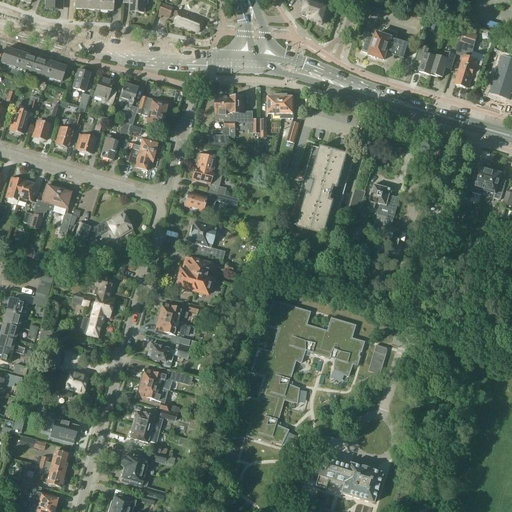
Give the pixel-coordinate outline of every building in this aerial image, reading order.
[(46,0),(46,8),(63,9),(62,0),(46,0)] [(75,0),(75,9),(88,10),(88,0),(75,0)] [(88,0),(88,10),(100,10),(101,0),(88,0)] [(101,0),(100,10),(113,11),(113,0),(101,0)] [(122,0),(122,3),(129,4),(129,12),(143,13),(144,5),(146,5),(145,0),(122,0)] [(307,0),(306,0),(306,2),(302,13),(309,15),(308,17),(312,18),(312,20),(319,22),(320,24),(321,25),(325,23),(326,20),(324,19),(328,7),(315,3),(316,0),(315,0),(313,0),(312,2),(307,0)] [(161,16),(169,19),(173,9),(161,4),(157,16),(161,18),(161,16)] [(173,23),(198,33),(203,20),(178,11),(178,12),(175,11),(173,15),(176,16),(173,23)] [(428,31),(434,33),(437,24),(430,22),(428,31)] [(466,25),(464,32),(461,41),(459,41),(455,54),(463,56),(455,84),(468,89),(471,80),(476,82),(483,62),(471,58),(478,36),(476,35),(478,29),(466,25)] [(383,36),(376,33),(375,35),(367,33),(361,51),(369,54),(369,55),(370,56),(371,57),(375,59),(375,58),(377,58),(383,60),(384,57),(387,58),(392,55),(403,59),(408,44),(395,39),(396,34),(385,30),(383,36)] [(416,59),(422,61),(418,72),(430,76),(431,74),(432,74),(436,60),(437,58),(435,58),(435,60),(429,58),(432,49),(421,46),(420,48),(416,59)] [(6,48),(2,64),(12,67),(11,74),(17,76),(19,69),(43,77),(41,83),(48,85),(50,79),(61,82),(66,67),(6,48)] [(442,60),(437,58),(436,60),(432,74),(442,78),(445,67),(451,69),(455,57),(444,54),(442,60)] [(489,96),(511,103),(511,100),(511,62),(501,59),(489,96)] [(78,70),(73,88),(84,92),(90,74),(78,70)] [(113,82),(100,77),(93,96),(101,99),(100,103),(111,107),(115,94),(109,92),(113,82)] [(123,122),(132,125),(138,108),(131,106),(137,88),(124,83),(119,100),(126,103),(125,107),(130,109),(128,116),(125,115),(123,122)] [(9,110),(11,103),(12,103),(15,94),(9,92),(6,102),(7,102),(7,105),(0,103),(0,126),(5,111),(6,108),(9,110)] [(83,94),(79,107),(85,109),(89,96),(83,94)] [(281,114),(281,95),(274,95),(274,97),(268,97),(268,114),(281,114)] [(287,95),(281,95),(281,114),(293,114),(293,97),(287,97),(287,95)] [(148,112),(166,116),(168,106),(167,105),(168,104),(152,100),(146,99),(141,97),(138,109),(143,110),(143,111),(148,112)] [(230,128),(230,97),(216,97),(216,119),(224,119),(224,128),(230,128)] [(243,97),(230,97),(230,128),(230,133),(235,133),(235,121),(236,121),(236,113),(243,113),(243,97)] [(57,119),(61,106),(55,104),(51,118),(57,119)] [(79,107),(75,121),(76,121),(75,125),(80,127),(85,109),(79,107)] [(22,135),(29,113),(16,110),(10,131),(11,132),(12,133),(15,134),(17,133),(22,135)] [(148,112),(146,123),(162,127),(162,125),(163,125),(164,122),(163,121),(164,120),(165,120),(166,116),(148,112)] [(46,118),(44,123),(38,121),(33,138),(45,142),(50,125),(51,120),(46,118)] [(76,121),(75,121),(69,119),(66,130),(60,128),(56,145),(68,148),(73,132),(75,125),(76,121)] [(260,134),(260,120),(249,120),(249,134),(260,134)] [(288,141),(294,142),(299,124),(293,122),(288,141)] [(128,132),(130,126),(123,124),(118,141),(124,143),(128,132)] [(99,125),(96,133),(102,135),(105,127),(99,125)] [(142,129),(130,126),(128,132),(140,135),(142,129)] [(118,143),(115,142),(117,138),(107,135),(101,158),(113,162),(118,143)] [(96,140),(83,136),(83,137),(80,136),(76,150),(79,151),(79,152),(91,155),(93,148),(93,149),(96,140)] [(155,156),(158,146),(157,145),(158,143),(142,139),(140,147),(136,146),(130,144),(129,149),(128,150),(154,157),(154,155),(155,156)] [(212,139),(212,148),(228,148),(228,139),(212,139)] [(320,149),(313,147),(303,181),(304,181),(302,190),(301,190),(291,224),(298,226),(298,228),(309,231),(309,230),(314,231),(313,233),(324,236),(325,234),(332,236),(341,204),(340,203),(344,191),(345,191),(354,159),(347,157),(348,155),(337,152),(336,154),(332,152),(332,150),(321,147),(320,149)] [(136,168),(147,171),(150,163),(152,163),(154,157),(128,150),(122,148),(120,155),(126,157),(124,162),(129,163),(128,166),(134,168),(135,165),(136,165),(136,168)] [(199,156),(196,168),(219,174),(222,162),(216,160),(199,156)] [(223,163),(232,165),(234,159),(225,156),(223,163)] [(470,172),(465,190),(483,195),(490,169),(484,167),(484,169),(478,167),(476,173),(470,172)] [(219,174),(196,168),(195,168),(192,180),(213,186),(211,191),(224,195),(225,189),(218,187),(221,175),(219,174)] [(501,201),(506,182),(500,180),(502,174),(496,173),(496,171),(490,169),(483,195),(483,196),(484,192),(495,195),(494,199),(501,201)] [(18,203),(24,182),(13,179),(9,195),(11,196),(10,200),(18,203)] [(275,190),(281,191),(284,183),(278,181),(275,190)] [(35,185),(24,182),(18,203),(26,205),(27,201),(30,202),(35,185)] [(392,190),(374,185),(370,202),(380,205),(371,237),(381,240),(380,244),(397,249),(402,232),(391,229),(397,209),(388,206),(392,190)] [(52,212),(59,189),(55,187),(53,188),(47,186),(40,208),(36,207),(33,215),(30,226),(30,227),(32,228),(33,229),(36,230),(37,230),(39,230),(43,218),(44,213),(46,214),(47,211),(52,212)] [(59,189),(52,212),(64,216),(59,233),(66,235),(72,216),(67,215),(68,209),(67,209),(72,193),(65,191),(64,190),(59,189)] [(359,213),(366,192),(355,189),(349,211),(359,213)] [(511,193),(506,192),(503,205),(511,207),(511,193)] [(229,198),(215,195),(214,200),(188,193),(185,207),(211,214),(215,201),(228,204),(229,198)] [(74,209),(72,216),(78,218),(80,212),(74,209)] [(23,223),(30,226),(33,215),(26,213),(23,223)] [(131,230),(122,214),(107,223),(105,221),(92,229),(80,225),(74,241),(82,244),(83,241),(85,241),(87,244),(94,239),(111,229),(116,239),(131,230)] [(251,220),(248,231),(268,236),(271,225),(251,220)] [(193,225),(189,240),(192,241),(191,243),(206,247),(211,249),(214,238),(216,228),(212,227),(196,223),(194,222),(194,225),(193,225)] [(411,232),(407,246),(418,249),(420,239),(417,238),(418,233),(411,232)] [(35,249),(24,247),(22,256),(32,259),(35,249)] [(85,251),(81,260),(96,266),(100,257),(85,251)] [(225,252),(218,251),(216,259),(223,260),(225,252)] [(511,264),(511,253),(500,256),(503,266),(511,264)] [(183,272),(193,274),(193,275),(206,278),(208,271),(214,272),(214,270),(215,266),(214,266),(186,258),(183,271),(183,272)] [(45,263),(43,269),(54,272),(56,266),(45,263)] [(235,274),(237,267),(226,264),(224,271),(235,274)] [(43,269),(41,275),(52,278),(54,272),(43,269)] [(183,272),(183,271),(181,271),(176,287),(198,293),(198,294),(204,295),(204,294),(208,295),(212,280),(206,278),(193,275),(193,274),(183,272)] [(504,272),(497,273),(498,277),(502,277),(503,279),(511,277),(511,275),(511,271),(504,272)] [(52,278),(41,275),(40,280),(51,284),(52,278)] [(93,282),(93,284),(94,285),(95,287),(96,288),(94,295),(97,296),(95,304),(111,309),(112,309),(113,309),(114,303),(113,302),(114,300),(108,298),(108,296),(109,297),(111,291),(110,290),(113,280),(99,277),(99,278),(98,278),(96,278),(95,279),(94,281),(93,282)] [(51,284),(40,280),(38,286),(49,290),(51,284)] [(49,290),(38,286),(37,292),(48,295),(49,290)] [(37,292),(35,297),(46,301),(48,295),(37,292)] [(75,293),(74,298),(90,303),(91,298),(75,293)] [(46,301),(35,297),(33,304),(44,307),(46,301)] [(6,311),(22,315),(26,316),(29,308),(24,307),(25,302),(10,298),(6,311)] [(90,303),(74,298),(74,299),(73,298),(72,304),(88,308),(90,303)] [(301,364),(304,355),(305,351),(312,353),(316,339),(319,340),(322,330),(307,325),(310,312),(272,301),(264,326),(278,330),(272,348),(287,352),(284,361),(295,364),(296,362),(301,364)] [(391,312),(399,314),(402,303),(394,301),(391,312)] [(163,303),(159,317),(178,323),(179,317),(186,319),(188,314),(183,312),(184,310),(174,308),(175,306),(163,303)] [(83,318),(79,333),(97,338),(100,324),(102,324),(103,319),(102,318),(103,316),(104,317),(109,318),(109,316),(110,316),(111,316),(113,309),(112,309),(111,309),(95,304),(92,315),(90,320),(83,318)] [(216,304),(214,312),(225,314),(227,307),(216,304)] [(198,314),(199,307),(189,305),(188,312),(198,314)] [(202,309),(199,317),(211,321),(214,312),(202,309)] [(22,315),(6,311),(2,323),(18,327),(22,315)] [(159,317),(154,332),(166,336),(166,334),(176,337),(177,335),(183,337),(187,325),(178,323),(159,317)] [(333,371),(348,378),(353,365),(357,367),(360,357),(359,357),(360,353),(361,353),(364,342),(352,339),(355,326),(330,318),(327,331),(322,330),(319,340),(316,339),(312,353),(312,354),(329,360),(329,358),(334,360),(333,371)] [(18,327),(2,323),(0,330),(0,334),(15,339),(18,327)] [(58,334),(41,329),(38,340),(55,345),(58,334)] [(32,351),(24,348),(13,345),(15,339),(0,334),(0,348),(11,351),(22,355),(30,357),(32,351)] [(197,350),(200,350),(202,344),(199,343),(181,338),(179,344),(180,345),(197,350)] [(178,352),(152,344),(150,350),(149,350),(148,357),(165,362),(164,367),(170,369),(174,356),(188,360),(192,350),(180,346),(178,352)] [(379,375),(387,349),(376,346),(368,372),(379,375)] [(11,351),(0,348),(0,361),(8,363),(11,351)] [(297,404),(299,389),(288,384),(289,380),(290,380),(295,364),(284,361),(287,352),(272,348),(271,352),(258,348),(250,373),(263,377),(258,395),(269,398),(268,399),(283,404),(284,401),(297,404)] [(52,363),(50,368),(58,370),(63,352),(48,349),(45,362),(52,363)] [(15,364),(13,374),(25,377),(27,368),(15,364)] [(144,370),(140,383),(158,388),(168,391),(169,392),(172,381),(186,386),(190,387),(192,378),(170,371),(164,370),(163,375),(156,373),(144,370)] [(62,373),(56,394),(71,399),(73,392),(83,395),(88,376),(70,371),(69,375),(62,373)] [(0,389),(1,387),(14,386),(14,384),(19,385),(21,378),(4,373),(2,379),(0,378),(0,389)] [(140,383),(136,397),(147,400),(148,399),(158,402),(161,403),(164,404),(168,391),(158,388),(140,383)] [(289,431),(282,428),(275,425),(277,420),(278,421),(283,404),(268,399),(269,398),(258,395),(257,400),(244,396),(236,421),(249,425),(246,437),(256,441),(257,439),(260,441),(260,442),(271,445),(271,443),(281,446),(289,431)] [(27,406),(32,407),(43,410),(44,406),(29,402),(27,406)] [(161,403),(159,410),(161,410),(169,413),(177,415),(178,415),(180,408),(171,406),(164,404),(161,403)] [(161,410),(159,418),(175,422),(177,415),(169,413),(161,410)] [(137,412),(133,425),(153,431),(158,432),(159,432),(162,424),(163,420),(159,419),(154,418),(154,416),(140,412),(140,413),(137,412)] [(20,434),(24,419),(16,417),(13,432),(20,434)] [(57,420),(55,426),(53,434),(67,438),(66,442),(73,444),(77,427),(68,424),(68,423),(57,420)] [(133,425),(130,438),(133,439),(133,440),(147,444),(147,442),(152,443),(153,444),(156,444),(159,432),(158,432),(153,431),(133,425)] [(2,427),(1,433),(9,435),(11,429),(2,427)] [(19,445),(26,447),(28,439),(21,438),(19,445)] [(46,444),(35,441),(32,440),(31,444),(34,445),(34,448),(44,451),(46,444)] [(167,449),(151,445),(149,451),(165,455),(167,449)] [(42,456),(39,467),(64,474),(70,455),(55,450),(51,463),(47,462),(48,458),(42,456)] [(238,456),(227,452),(225,459),(236,462),(238,456)] [(121,459),(119,465),(122,469),(124,469),(124,468),(143,472),(145,466),(150,467),(152,462),(152,461),(153,457),(151,457),(147,456),(141,454),(141,458),(128,454),(128,455),(125,454),(124,458),(121,459)] [(155,455),(154,459),(163,462),(165,462),(166,458),(166,457),(156,454),(155,455)] [(349,464),(348,468),(334,463),(334,462),(323,459),(318,477),(315,487),(325,490),(328,480),(343,484),(340,494),(373,504),(382,474),(349,464)] [(37,473),(38,467),(31,465),(31,466),(27,465),(26,470),(37,473)] [(64,474),(39,467),(38,472),(44,474),(42,481),(45,483),(60,487),(64,474)] [(124,469),(120,481),(141,487),(146,488),(148,483),(144,482),(146,473),(143,472),(124,468),(124,469)] [(24,477),(22,483),(33,486),(34,480),(24,477)] [(34,503),(38,504),(55,509),(56,506),(57,505),(58,502),(57,500),(58,498),(40,493),(41,489),(20,483),(18,490),(30,493),(28,501),(33,503),(34,503)] [(165,494),(148,490),(146,497),(163,501),(165,494)] [(111,508),(124,511),(129,511),(131,507),(136,509),(138,502),(115,495),(113,502),(110,502),(109,506),(111,508)] [(160,501),(146,497),(142,496),(140,503),(144,504),(144,503),(154,506),(154,505),(159,506),(160,501)] [(54,510),(55,509),(38,504),(34,503),(33,503),(30,511),(55,511),(54,510)]
